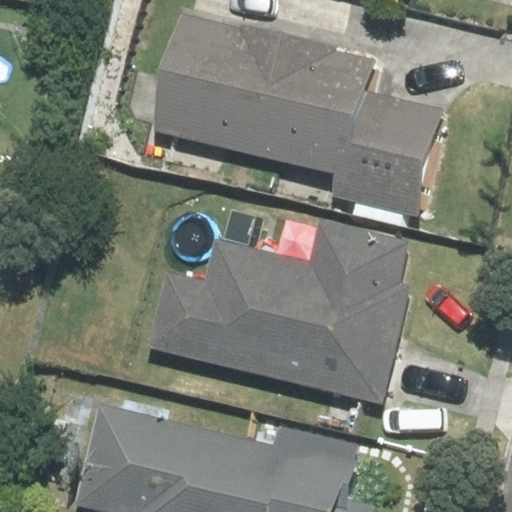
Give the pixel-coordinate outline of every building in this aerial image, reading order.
[(259,31),(200,18),(173,134),(355,176),(350,200),(441,221),(466,115),(391,97),(398,64),(359,55),(359,51),(260,27),(259,31)] [(0,93),(0,138),(22,111),(0,93)] [(183,275),(164,352),(402,409),(431,291),(420,288),(430,245),(338,223),(328,265),(235,243),(224,285),(183,275)] [(0,372),(15,307),(0,303),(0,372)] [(295,450),(117,407),(92,510),(99,511),(395,511),(396,510),(373,505),(386,451),(300,430),(295,450)] [(91,423),(48,416),(39,472),(82,479),(91,423)]
